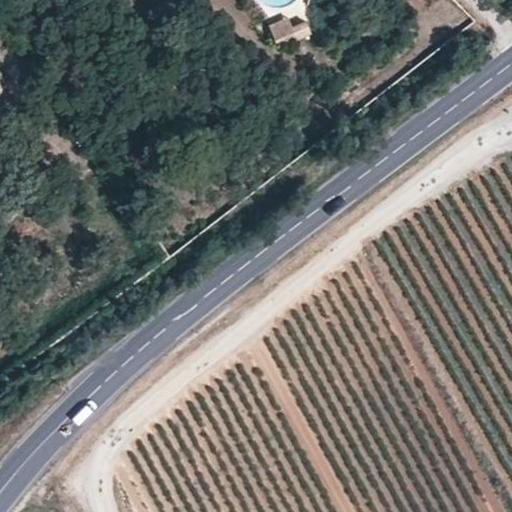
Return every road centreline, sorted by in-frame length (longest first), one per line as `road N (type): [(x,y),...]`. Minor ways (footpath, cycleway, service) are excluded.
road 1 (primary): [(0,495),(120,363),(511,61)]
road 2 (track): [(511,127),(106,456),(106,511)]
